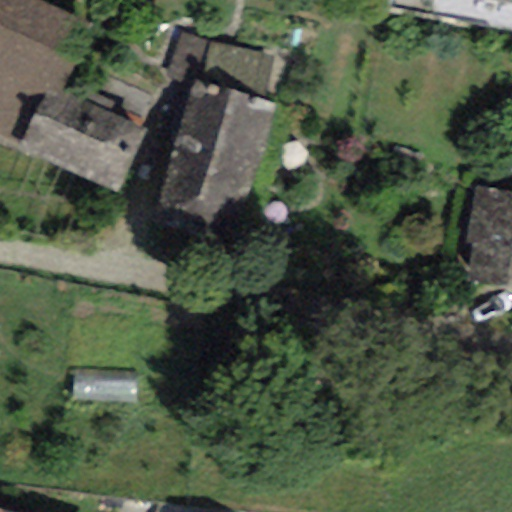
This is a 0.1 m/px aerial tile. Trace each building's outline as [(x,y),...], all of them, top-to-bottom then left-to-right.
[(0,0),(0,131),(20,140),(47,79),(62,85),(91,19),(46,0),(0,0)] [(276,99),(191,75),(152,212),(238,236),(276,99)] [(62,85),(47,79),(20,140),(115,182),(143,121),(62,85)] [(511,190),(475,185),(467,237),(474,238),(468,276),(511,283),(511,190)] [(32,511),(0,501),(0,511),(32,511)]
